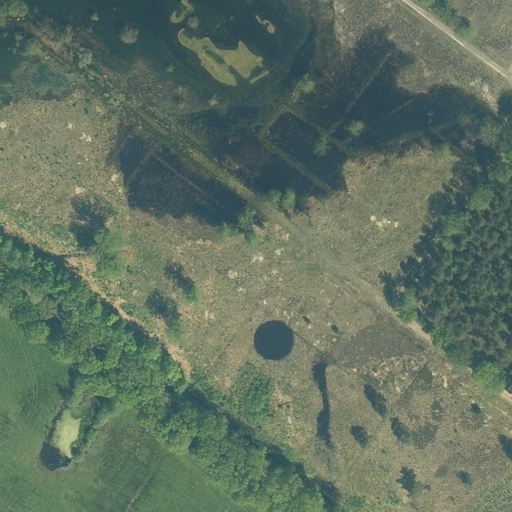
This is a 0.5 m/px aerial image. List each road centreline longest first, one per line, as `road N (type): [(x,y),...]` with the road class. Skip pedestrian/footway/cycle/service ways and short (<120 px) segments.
road 1 (unclassified): [(315,511),(0,270)]
road 2 (track): [(511,399),(395,306),(400,288),(511,136)]
road 3 (track): [(405,0),(511,79)]
